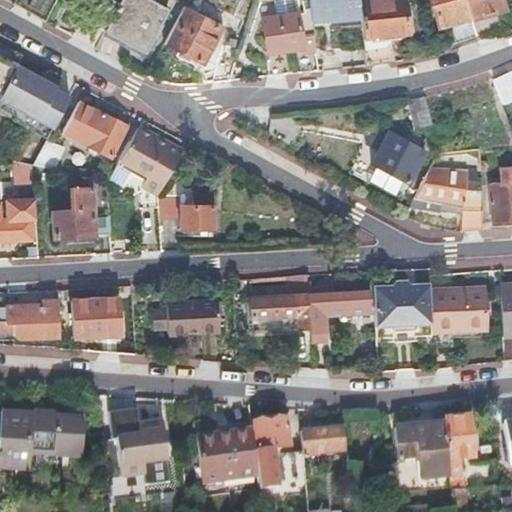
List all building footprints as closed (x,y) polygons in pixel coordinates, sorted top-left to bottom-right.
[(13,5),(45,23),(57,0),(13,0),(11,4),(13,5)] [(93,0),(82,21),(104,33),(119,5),(109,0),(93,0)] [(121,0),(119,5),(104,33),(145,54),(168,11),(147,0),(121,0)] [(276,0),(278,15),(295,13),(293,0),(276,0)] [(357,0),(356,0),(307,0),(309,11),(310,21),(358,16),(357,0)] [(402,0),(359,0),(357,0),(358,16),(362,46),(364,66),(393,62),(390,35),(406,33),(402,0)] [(475,38),(465,0),(429,0),(437,25),(442,24),(448,47),(475,38)] [(500,0),(465,0),(475,38),(502,29),(496,8),(503,6),(500,0)] [(184,7),(164,44),(199,62),(218,27),(184,7)] [(313,49),(310,21),(309,11),(295,13),(278,15),(262,17),(267,52),(302,47),(302,51),(313,49)] [(22,56),(0,43),(0,95),(16,66),(22,56)] [(16,66),(0,95),(0,108),(14,117),(12,121),(32,132),(38,121),(51,128),(68,98),(54,90),(56,88),(39,79),(16,66)] [(42,73),(39,79),(56,88),(58,82),(42,73)] [(413,128),(429,125),(422,98),(406,100),(413,128)] [(125,127),(79,103),(63,133),(110,158),(125,127)] [(0,108),(0,114),(12,121),(14,117),(0,108)] [(45,139),(51,128),(38,121),(32,132),(45,139)] [(137,181),(137,190),(156,195),(158,192),(179,152),(136,128),(118,162),(146,176),(142,183),(137,181)] [(423,152),(389,132),(370,164),(405,184),(423,152)] [(44,142),(31,166),(52,171),(63,148),(44,142)] [(31,166),(13,162),(15,186),(32,185),(31,166)] [(146,176),(118,162),(114,169),(137,181),(142,183),(146,176)] [(500,185),(490,186),(492,227),(511,226),(511,168),(499,170),(500,185)] [(475,182),(426,172),(413,196),(459,205),(461,199),(461,211),(461,231),(482,231),(480,199),(471,199),(475,182)] [(192,185),(179,185),(180,229),(212,229),(212,174),(192,175),(192,185)] [(109,238),(107,189),(76,190),(76,185),(69,185),(70,213),(53,214),(54,240),(109,238)] [(156,195),(137,190),(139,211),(157,210),(156,195)] [(459,205),(413,196),(411,201),(461,211),(461,199),(459,205)] [(35,219),(33,199),(6,201),(7,209),(0,209),(0,241),(31,240),(30,219),(35,219)] [(250,331),(308,327),(307,294),(306,289),(306,275),(285,276),(286,285),(250,288),(251,297),(249,297),(250,331)] [(429,289),(429,283),(411,284),(407,280),(395,280),(391,285),(373,286),(374,328),(431,324),(431,321),(429,289)] [(431,324),(431,332),(485,329),(483,286),(429,289),(431,321),(431,324)] [(309,340),(309,342),(325,342),(322,317),(368,313),(366,291),(326,294),(326,287),(306,289),(307,294),(308,327),(309,340)] [(511,287),(500,288),(502,338),(511,337),(511,287)] [(117,299),(69,302),(71,337),(119,335),(117,299)] [(57,305),(57,300),(40,300),(40,305),(9,307),(9,302),(0,302),(0,332),(12,332),(12,333),(12,334),(12,335),(12,336),(13,336),(13,337),(14,338),(14,339),(15,339),(16,340),(17,340),(18,341),(19,341),(20,341),(59,339),(58,332),(57,305)] [(194,329),(195,332),(217,331),(216,319),(215,300),(164,302),(164,307),(165,329),(166,334),(186,333),(186,330),(194,329)] [(151,330),(165,329),(164,307),(150,308),(151,330)] [(431,324),(374,328),(374,340),(391,339),(392,343),(415,342),(415,337),(431,336),(431,332),(431,324)] [(84,420),(0,414),(0,469),(26,471),(28,452),(28,448),(55,451),(55,455),(77,457),(77,452),(81,452),(84,420)] [(468,418),(442,420),(442,425),(448,478),(449,482),(461,480),(459,460),(472,458),(468,418)] [(285,420),(250,424),(251,432),(257,477),(259,491),(279,489),(273,449),(288,448),(285,420)] [(115,434),(115,440),(137,437),(136,427),(136,422),(131,423),(132,432),(115,434)] [(144,475),(143,470),(143,465),(165,462),(161,424),(136,427),(137,437),(115,440),(120,478),(144,475)] [(448,478),(442,425),(393,430),(397,464),(416,462),(419,481),(448,478)] [(511,464),(511,425),(505,426),(505,425),(503,425),(509,466),(511,466),(511,465),(511,464)] [(340,430),(300,434),(302,453),(302,458),(318,456),(318,455),(342,452),(340,430)] [(257,477),(251,432),(227,435),(217,436),(195,439),(199,483),(257,477)] [(302,458),(302,453),(280,455),(284,484),(305,482),(302,458)] [(452,508),(467,508),(466,488),(451,489),(452,508)]
